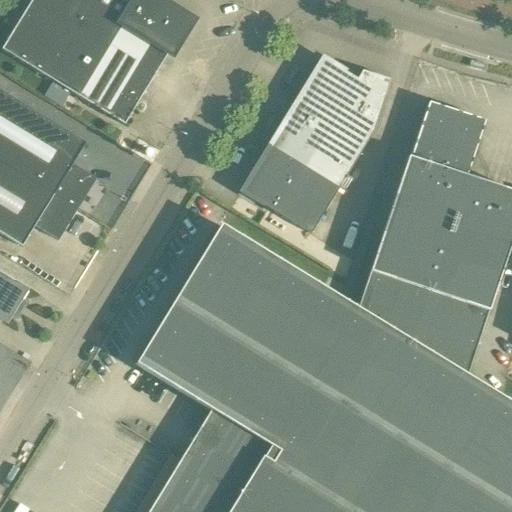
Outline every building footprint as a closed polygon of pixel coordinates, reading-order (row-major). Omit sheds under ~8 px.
[(31,0),(1,51),(52,82),(70,94),(124,126),(168,55),(171,57),(192,23),(154,0),(31,0)] [(322,60),(295,104),(364,147),(372,133),(389,81),(361,72),(356,81),(322,60)] [(486,68),(469,64),(468,70),(484,74),(486,68)] [(43,96),(62,108),(70,94),(52,82),(43,96)] [(0,93),(0,164),(77,211),(95,180),(72,166),(84,145),(0,93)] [(511,511),(511,405),(466,378),(511,239),(511,193),(466,178),(475,132),(471,129),(465,124),(457,119),(453,116),(448,114),(443,111),(438,109),(433,107),(434,106),(428,104),(409,160),(407,159),(357,311),(220,227),(135,366),(210,412),(148,511),(511,511)] [(295,104),(268,148),(337,191),(364,147),(295,104)] [(268,148),(241,193),(310,235),(337,191),(268,148)] [(0,164),(0,235),(21,248),(34,227),(58,242),(77,211),(0,164)] [(0,320),(7,325),(28,290),(0,272),(0,320)]
